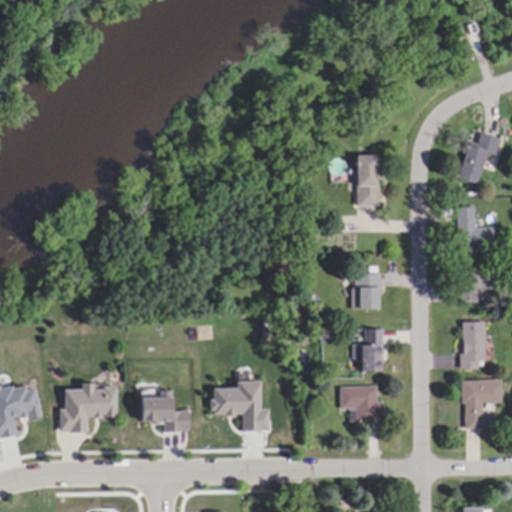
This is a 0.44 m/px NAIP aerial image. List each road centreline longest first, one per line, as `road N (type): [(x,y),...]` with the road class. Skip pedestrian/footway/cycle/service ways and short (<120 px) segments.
road 1 (residential): [(511,470),(161,470),(0,483)]
road 2 (residential): [(511,85),(450,109),(427,133),(417,165),(421,511)]
